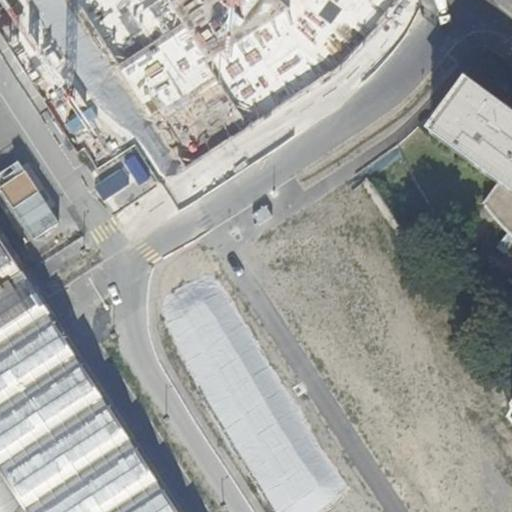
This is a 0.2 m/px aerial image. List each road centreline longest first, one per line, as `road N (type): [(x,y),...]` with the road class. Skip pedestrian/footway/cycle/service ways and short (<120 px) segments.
road 1 (residential): [(214,218),(404,511)]
road 2 (residential): [(467,0),(393,91),(214,218)]
road 3 (residential): [(241,511),(102,297)]
road 4 (residential): [(214,218),(102,297)]
